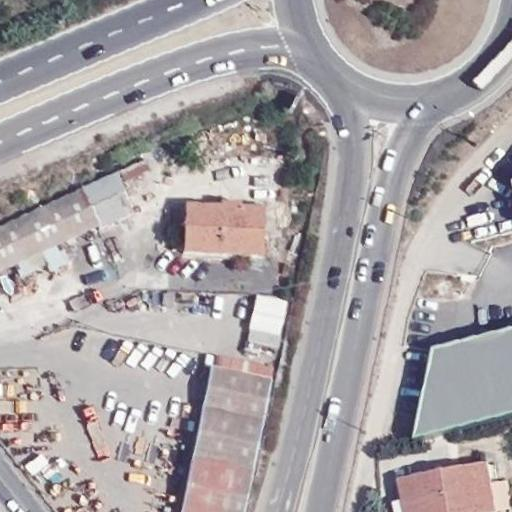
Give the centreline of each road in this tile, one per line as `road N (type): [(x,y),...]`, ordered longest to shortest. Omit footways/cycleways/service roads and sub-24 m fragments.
road 1 (secondary): [(347,86),(355,145),(350,201),(277,511)]
road 2 (secondary): [(318,511),(400,158),(428,101)]
road 3 (primary): [(0,141),(156,74),(245,48),(306,43)]
road 4 (primary): [(203,0),(0,85)]
